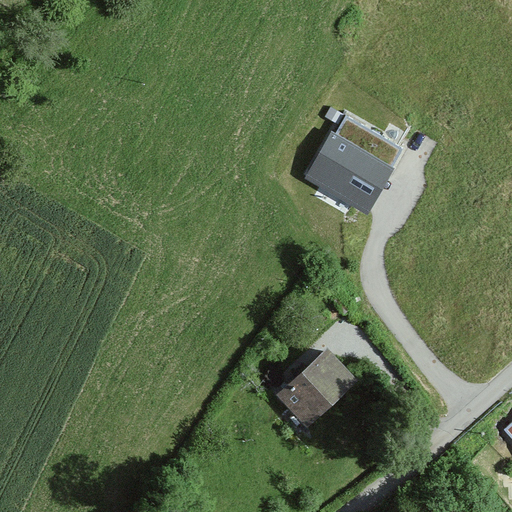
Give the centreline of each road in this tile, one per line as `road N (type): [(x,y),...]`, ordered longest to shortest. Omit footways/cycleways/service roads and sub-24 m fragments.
road 1 (residential): [(471,413),(378,293),(374,250),(414,164)]
road 2 (unclassified): [(471,413),(349,511)]
